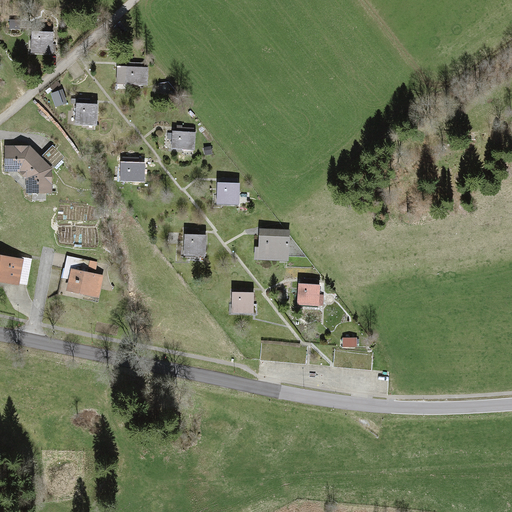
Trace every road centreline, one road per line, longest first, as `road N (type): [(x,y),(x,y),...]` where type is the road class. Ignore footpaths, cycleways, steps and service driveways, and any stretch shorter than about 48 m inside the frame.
road 1 (tertiary): [(0,333),(310,398),(511,405)]
road 2 (unclassified): [(0,120),(135,0)]
